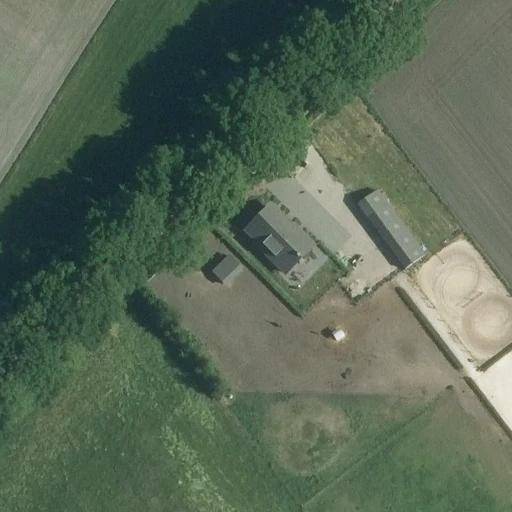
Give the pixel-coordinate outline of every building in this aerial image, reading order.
[(339,218),(316,190),(319,187),(311,177),(284,199),(333,260),(360,238),(341,216),(339,218)] [(358,206),(405,270),(424,257),(377,192),(358,206)] [(265,215),(265,214),(249,230),(259,241),(255,245),(287,277),(314,248),(294,228),(287,236),(265,215)] [(318,265),(308,274),(316,282),(326,273),(318,265)] [(285,294),(293,302),(296,300),(316,282),(308,274),(308,273),(285,294)]
